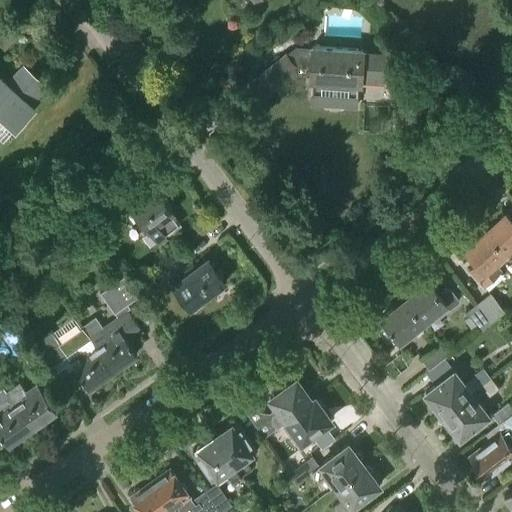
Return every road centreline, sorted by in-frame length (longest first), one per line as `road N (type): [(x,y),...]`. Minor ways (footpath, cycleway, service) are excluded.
road 1 (residential): [(72,0),(309,301)]
road 2 (residential): [(9,511),(309,301)]
road 3 (residential): [(309,301),(480,163),(511,123)]
road 4 (residential): [(463,511),(309,301)]
